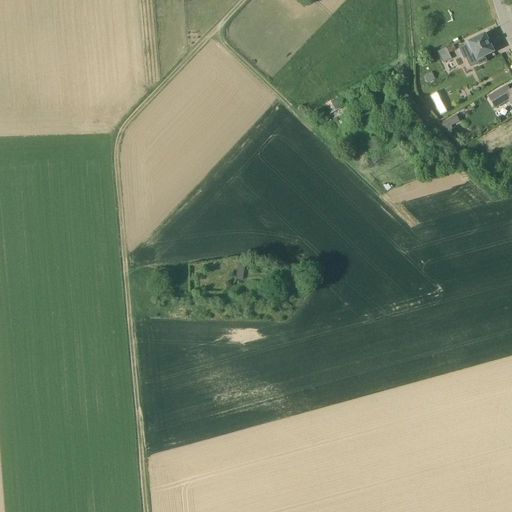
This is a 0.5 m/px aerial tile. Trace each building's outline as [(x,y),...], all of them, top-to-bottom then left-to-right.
[(467,43),(459,47),(465,59),(466,58),(471,68),(479,64),(479,65),(487,61),(485,57),(495,52),(494,50),(494,47),(491,45),(489,41),(489,39),(488,36),(486,36),(485,34),(467,43)] [(438,52),(444,63),(452,59),(446,48),(438,52)] [(511,89),(511,91),(508,86),(489,97),(496,108),(509,100),(511,104),(511,103),(511,89)] [(449,111),(443,101),(436,105),(441,115),(449,111)] [(456,115),(442,122),(446,128),(460,121),(456,115)]
